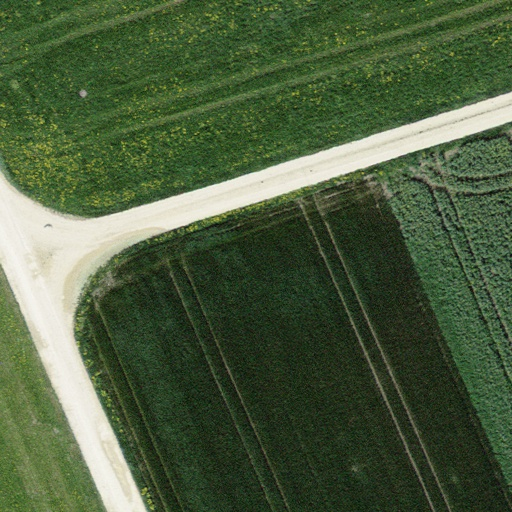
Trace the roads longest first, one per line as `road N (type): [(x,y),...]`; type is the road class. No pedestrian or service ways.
road 1 (track): [(4,252),(511,97)]
road 2 (track): [(0,240),(124,511)]
